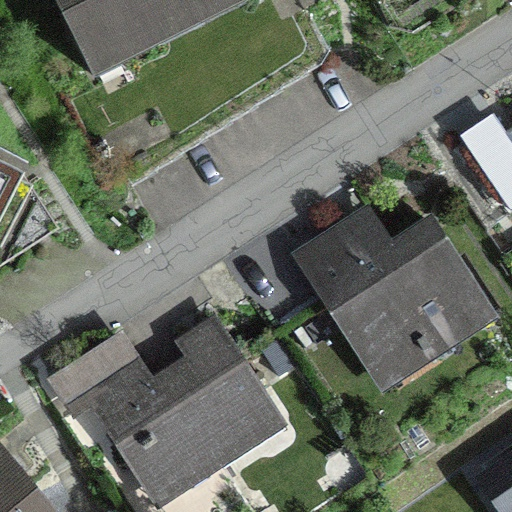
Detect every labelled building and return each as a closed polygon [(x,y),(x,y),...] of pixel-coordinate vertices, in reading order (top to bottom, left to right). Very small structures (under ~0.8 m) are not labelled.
[(50,0),(91,81),(94,80),(88,68),(111,57),(117,69),(157,48),(151,36),(192,16),(197,26),(199,25),(194,15),(223,0),(237,0),(241,7),(253,0),(50,0)] [(0,163),(0,215),(21,175),(0,163)] [(340,231),(295,261),(324,306),(332,300),(374,365),(410,342),(423,362),(430,362),(431,355),(487,319),(427,227),(364,267),(340,231)] [(150,391),(130,367),(114,342),(53,381),(73,415),(88,406),(127,467),(129,466),(123,456),(139,446),(171,496),(217,466),(214,462),(274,423),(210,324),(175,347),(188,367),(150,391)] [(50,511),(10,463),(1,453),(0,453),(0,511),(50,511)] [(511,511),(511,458),(485,477),(509,511),(511,511)]
